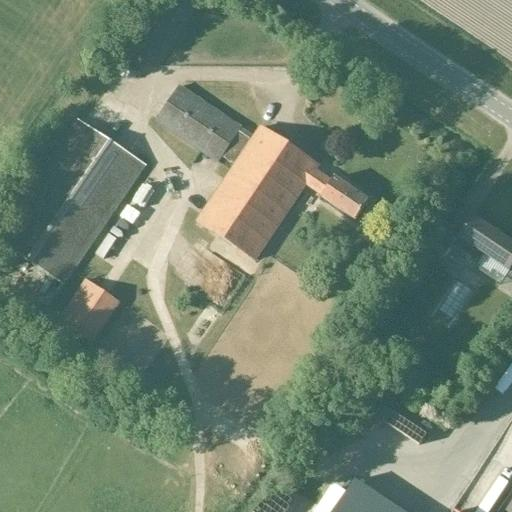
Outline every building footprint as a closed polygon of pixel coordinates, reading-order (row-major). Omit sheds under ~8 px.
[(260,129),(254,139),(179,88),(156,123),(217,165),(222,158),(235,167),(197,223),(255,262),(306,187),(322,198),(321,199),(355,222),(368,203),(334,180),(332,183),(315,172),(318,168),(260,129)] [(0,244),(64,288),(146,168),(76,121),(0,232),(0,244)] [(483,256),(498,235),(472,218),(461,234),(455,231),(453,234),(437,257),(452,267),(459,256),(476,267),(483,256)] [(511,244),(498,235),(483,256),(509,273),(511,268),(511,244)] [(209,303),(226,297),(218,274),(201,280),(209,303)] [(92,345),(119,304),(86,282),(59,323),(92,345)] [(511,368),(484,409),(494,415),(511,389),(511,368)] [(401,511),(354,481),(344,496),(335,489),(319,511),(401,511)]
